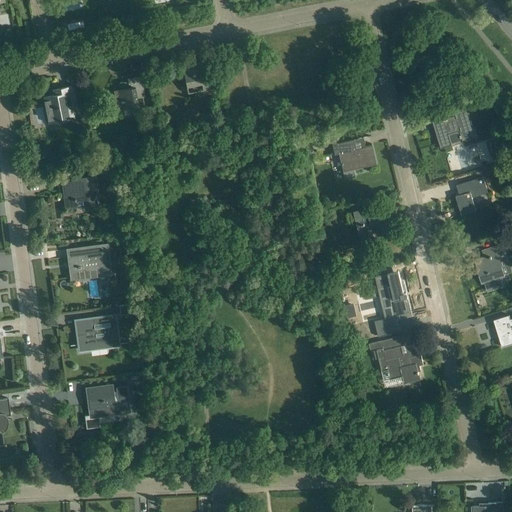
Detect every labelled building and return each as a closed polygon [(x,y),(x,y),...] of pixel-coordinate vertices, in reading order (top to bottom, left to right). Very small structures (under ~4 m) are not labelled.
[(205,66),(203,60),(191,62),(191,65),(183,67),(186,85),(202,82),(203,90),(215,88),(210,65),(205,66)] [(145,96),(140,72),(126,75),(128,83),(124,84),(123,84),(122,84),(122,85),(121,85),(121,86),(121,87),(121,89),(113,90),(117,109),(129,107),(130,114),(145,111),(144,104),(138,105),(137,98),(145,96)] [(77,111),(72,86),(59,88),(60,93),(43,97),(48,123),(75,118),(74,112),(77,111)] [(435,118),(432,119),(441,148),(452,145),(448,134),(457,132),(459,131),(460,133),(461,135),(460,135),(461,138),(462,138),(463,142),(476,137),(470,119),(476,117),(472,104),(462,107),(462,110),(453,113),(454,115),(449,117),(448,114),(435,118)] [(356,149),(354,139),(332,144),(334,154),(338,153),(344,179),(355,176),(353,169),(376,164),(372,145),(356,149)] [(313,151),(311,142),(305,143),(307,152),(310,163),(318,161),(315,151),(313,151)] [(99,204),(95,175),(80,177),(80,179),(62,182),(66,208),(76,207),(75,199),(83,198),(84,206),(99,204)] [(487,193),(483,177),(457,185),(460,194),(455,196),(461,215),(476,210),(472,197),(487,193)] [(392,233),(385,204),(353,211),(359,237),(373,234),(371,225),(380,223),(383,235),(392,233)] [(77,247),(67,249),(69,262),(70,262),(71,268),(70,268),(71,279),(81,277),(92,276),(102,275),(111,273),(107,243),(77,247)] [(489,256),(475,260),(482,282),(485,281),(486,284),(488,291),(503,286),(500,277),(504,275),(504,273),(511,271),(506,255),(503,244),(487,249),(489,256)] [(387,318),(375,321),(378,337),(403,331),(402,330),(401,326),(398,316),(406,314),(406,313),(408,312),(406,306),(406,305),(408,304),(407,298),(407,297),(408,297),(408,296),(407,296),(406,293),(406,292),(407,292),(405,292),(403,281),(401,282),(399,270),(388,272),(389,275),(377,277),(380,288),(387,286),(389,297),(382,298),(384,307),(392,305),(394,316),(387,318)] [(133,305),(119,307),(120,315),(134,313),(133,305)] [(120,343),(116,313),(93,316),(93,319),(88,320),(87,317),(77,319),(80,344),(70,345),(70,346),(90,343),(90,347),(106,345),(107,352),(108,352),(107,345),(127,343),(127,342),(120,343)] [(509,315),(494,320),(502,346),(511,343),(511,318),(511,319),(509,315)] [(381,340),(369,343),(370,349),(383,346),(381,340)] [(383,348),(377,350),(382,371),(384,381),(390,379),(402,376),(403,378),(404,382),(420,379),(419,374),(418,371),(421,371),(420,365),(423,364),(418,344),(406,347),(407,351),(403,352),(401,346),(383,350),(383,348)] [(115,402),(112,384),(86,388),(89,413),(106,411),(106,415),(130,412),(127,385),(116,386),(118,402),(115,402)] [(5,446),(0,446),(0,457),(22,454),(17,411),(10,412),(8,398),(0,399),(0,430),(1,431),(3,431),(5,446)] [(502,511),(502,502),(488,503),(488,508),(481,508),(481,506),(472,506),(472,511),(502,511)]
